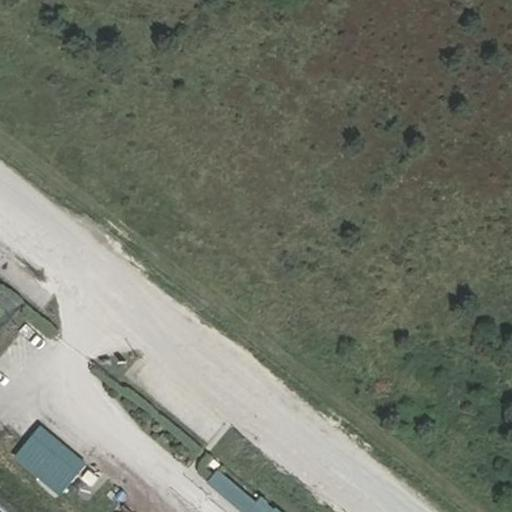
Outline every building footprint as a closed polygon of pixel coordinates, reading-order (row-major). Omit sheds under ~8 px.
[(172,352),(164,360),(185,380),(193,372),(172,352)] [(205,387),(197,396),(220,415),(227,406),(205,387)] [(65,493),(87,463),(37,425),(15,455),(65,493)] [(87,506),(106,484),(92,472),(73,495),(87,506)] [(270,511),(221,474),(205,495),(227,511),(270,511)] [(372,511),(355,500),(347,511),(372,511)]
